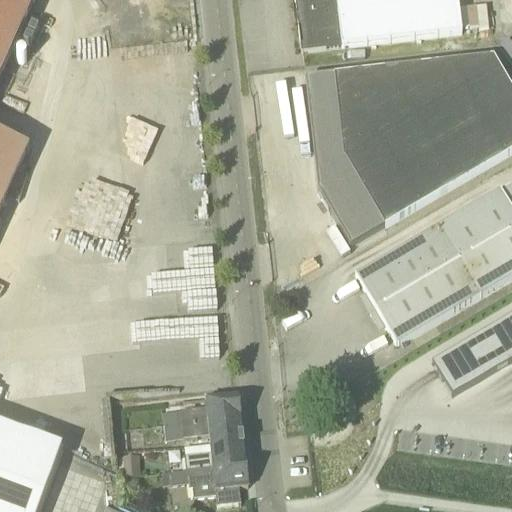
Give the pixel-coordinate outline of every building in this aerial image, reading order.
[(0,0),(0,79),(31,10),(23,6),(26,0),(0,0)] [(294,0),(301,55),(462,37),(457,0),(294,0)] [(463,9),(465,33),(488,31),(487,8),(463,9)] [(511,93),(493,61),(354,77),(334,79),(343,164),(345,164),(384,232),(511,156),(511,93)] [(103,174),(63,166),(55,201),(114,214),(118,197),(124,198),(131,168),(105,162),(103,174)] [(355,280),(396,350),(468,307),(511,281),(511,214),(501,195),(441,230),(355,280)] [(212,246),(147,249),(150,293),(131,294),(135,361),(183,359),(184,386),(219,384),(212,246)] [(511,318),(431,366),(444,387),(452,400),(511,364),(511,318)] [(241,423),(238,400),(205,404),(206,413),(163,418),(165,432),(241,423)] [(243,445),(241,423),(165,432),(166,446),(209,441),(210,449),(243,445)] [(0,511),(40,511),(62,454),(0,431),(0,511)] [(187,474),(246,468),(243,445),(210,449),(184,452),(187,474)] [(140,479),(139,460),(123,461),(125,480),(140,479)] [(187,474),(169,476),(171,490),(214,486),(217,510),(241,507),(239,492),(248,491),(246,468),(187,474)] [(141,484),(127,481),(125,492),(138,495),(141,484)]
